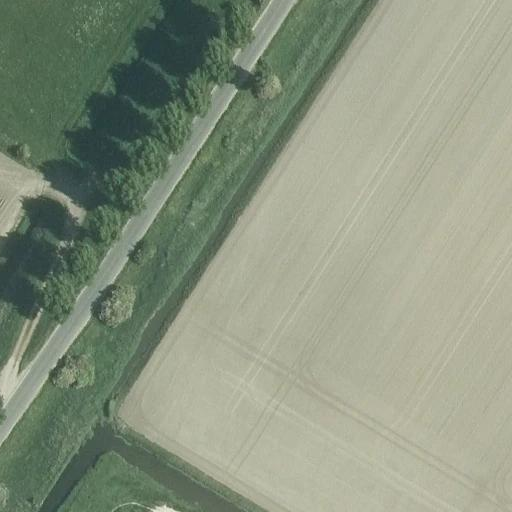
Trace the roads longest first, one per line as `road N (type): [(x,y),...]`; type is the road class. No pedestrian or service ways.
road 1 (unclassified): [(0,428),(283,0)]
road 2 (track): [(78,204),(249,0)]
road 3 (track): [(48,188),(78,204),(11,373),(4,421)]
